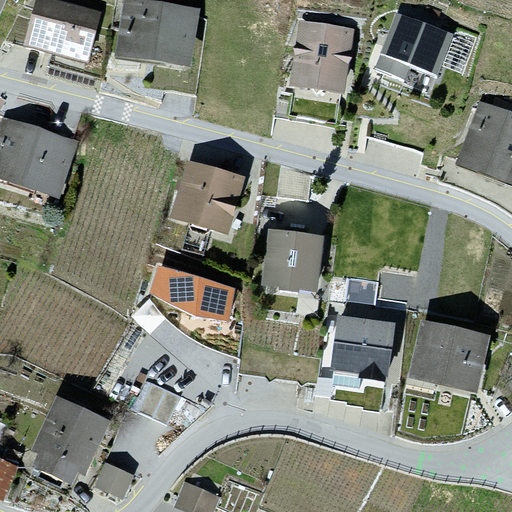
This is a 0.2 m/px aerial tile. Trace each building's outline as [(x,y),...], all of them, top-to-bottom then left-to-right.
[(108,4),(94,0),(35,0),(26,38),(94,56),(108,4)] [(183,12),(127,2),(117,52),(174,63),(183,12)] [(451,38),(395,16),(377,64),(433,86),(451,38)] [(350,34),(301,27),(292,91),(341,98),(350,34)] [(292,115),(336,121),(339,100),(294,95),(292,115)] [(511,122),(486,114),(468,166),(511,180),(511,122)] [(70,140),(6,117),(0,137),(0,172),(57,191),(70,140)] [(240,173),(191,161),(177,216),(226,228),(240,173)] [(318,238),(274,232),(266,286),(311,292),(318,238)] [(231,289),(153,265),(150,296),(196,321),(228,322),(231,289)] [(238,320),(238,375),(312,375),(312,320),(238,320)] [(404,331),(340,322),(332,382),(399,390),(404,331)] [(487,339),(425,325),(413,377),(475,391),(487,339)] [(135,408),(170,421),(181,391),(146,378),(135,408)] [(107,425),(63,403),(40,450),(46,454),(34,479),(70,497),(107,425)] [(0,498),(8,501),(20,467),(0,459),(0,498)] [(128,472),(106,462),(96,491),(118,499),(128,472)] [(214,511),(221,496),(187,483),(176,511),(179,511),(214,511)]
